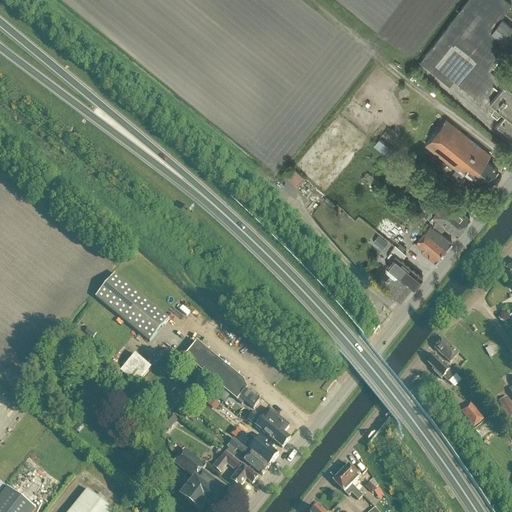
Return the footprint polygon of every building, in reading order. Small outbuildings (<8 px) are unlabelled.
[(504,130),(511,136),(511,89),(490,71),(509,48),(490,33),(511,5),(505,0),(467,0),(420,63),(450,86),(454,81),(492,112),(491,114),(497,119),(502,115),(503,116),(495,126),(502,132),(504,130)] [(511,48),(511,46),(511,28),(501,20),(492,33),(501,40),(511,48)] [(486,184),(498,169),(487,160),(491,155),(446,119),(426,144),(456,169),(451,175),(458,181),(465,172),(473,178),(475,175),(486,184)] [(391,154),(396,146),(383,137),(378,145),(391,154)] [(298,183),(306,176),(297,167),(289,174),(298,183)] [(449,198),(434,220),(446,228),(448,226),(461,235),(475,216),(449,198)] [(435,263),(452,243),(428,224),(423,230),(425,232),(416,243),(424,249),(422,252),(435,263)] [(376,241),(386,248),(392,241),(382,233),(376,241)] [(423,278),(401,260),(406,254),(396,246),(391,252),(392,252),(387,257),(391,260),(386,266),(387,267),(386,270),(387,273),(393,278),(397,279),(399,276),(414,289),(423,278)] [(115,275),(95,299),(150,345),(170,321),(115,275)] [(443,341),(435,350),(450,365),(459,355),(443,341)] [(200,371),(231,397),(237,402),(233,407),(238,410),(244,403),(254,411),(260,404),(260,401),(247,391),(243,382),(197,343),(185,358),(200,371)] [(135,357),(120,373),(135,387),(150,371),(135,357)] [(448,385),(456,376),(445,366),(444,367),(435,358),(428,365),(436,373),(434,374),(441,381),(443,379),(448,385)] [(231,397),(200,371),(193,378),(224,404),(231,397)] [(508,420),(511,418),(511,407),(508,399),(499,404),(508,420)] [(471,406),(461,414),(474,429),(483,422),(471,406)] [(283,451),(291,441),(284,435),(290,428),(279,420),(280,418),(276,415),(274,415),(270,411),(261,421),(254,415),(248,421),(257,429),(256,430),(260,433),(260,432),(283,451)] [(0,430),(0,435),(2,441),(13,437),(9,427),(0,430)] [(235,435),(239,438),(245,432),(241,429),(235,435)] [(238,441),(252,453),(270,468),(279,457),(265,446),(267,443),(260,437),(255,444),(243,434),(238,441)] [(234,455),(236,452),(237,451),(247,459),(243,464),(251,470),(252,469),(263,477),(270,468),(252,453),(251,454),(237,442),(234,440),(227,449),(234,455)] [(219,500),(226,491),(203,474),(207,469),(185,451),(174,465),(196,482),(182,499),(197,511),(199,511),(206,504),(214,511),(222,502),(219,500)] [(253,487),(258,479),(226,453),(218,464),(223,468),(229,467),(238,474),(231,482),(240,490),(247,482),(253,487)] [(361,479),(349,467),(340,476),(356,491),(360,486),(356,483),(361,479)] [(356,491),(340,476),(333,483),(349,499),(352,495),(359,502),(363,498),(356,491)] [(365,488),(371,495),(376,490),(369,484),(365,488)] [(36,511),(8,490),(0,499),(0,511),(36,511)] [(112,511),(87,492),(70,511),(112,511)]
